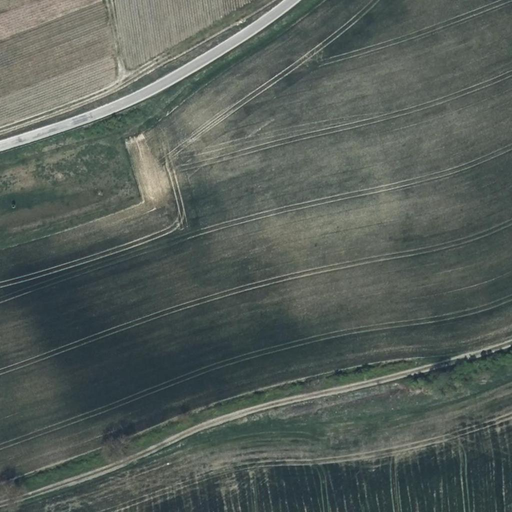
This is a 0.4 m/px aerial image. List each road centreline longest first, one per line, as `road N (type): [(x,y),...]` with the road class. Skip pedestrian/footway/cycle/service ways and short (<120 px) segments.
road 1 (track): [(511,349),(423,385),(285,404),(0,505)]
road 2 (tertiary): [(0,145),(64,127),(167,81),(288,0)]
road 3 (track): [(0,126),(72,103),(121,76),(110,0)]
road 4 (track): [(121,76),(254,0)]
